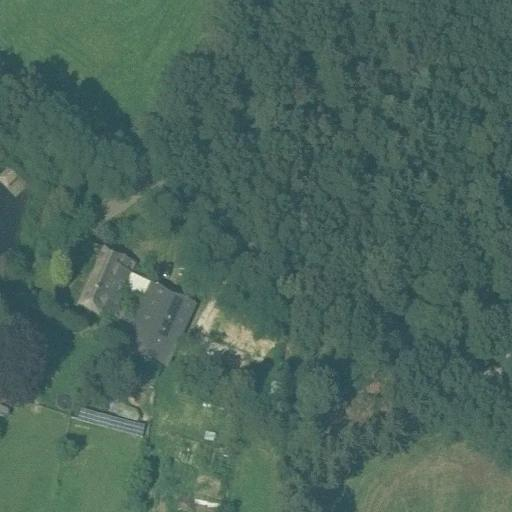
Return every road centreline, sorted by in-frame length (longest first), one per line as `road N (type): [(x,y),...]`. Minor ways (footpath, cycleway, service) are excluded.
road 1 (tertiary): [(511,411),(0,87)]
road 2 (track): [(415,0),(468,123),(492,269),(511,329)]
